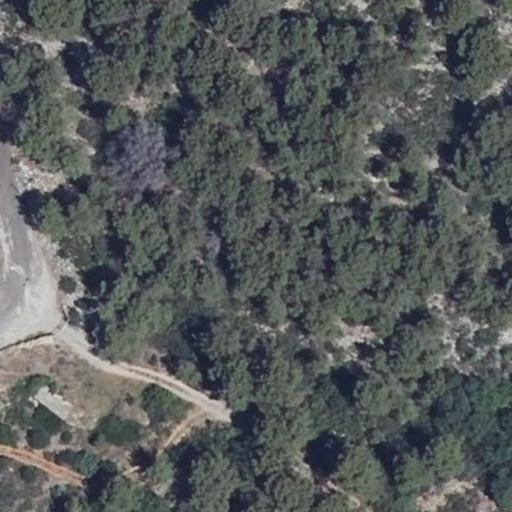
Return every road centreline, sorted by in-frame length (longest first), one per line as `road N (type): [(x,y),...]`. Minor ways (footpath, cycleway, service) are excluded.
road 1 (track): [(6,307),(213,409),(363,511)]
road 2 (unclassified): [(0,312),(14,291),(15,252),(0,163)]
